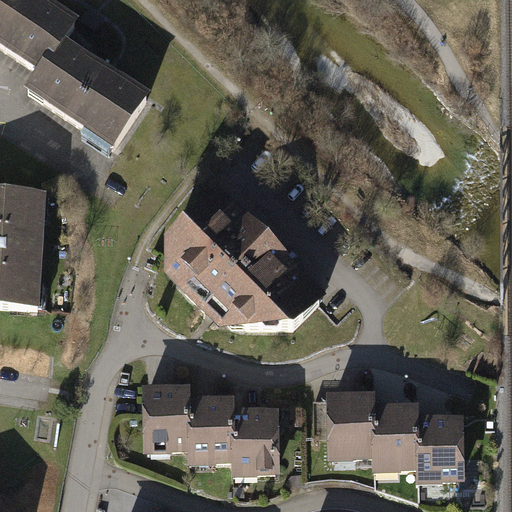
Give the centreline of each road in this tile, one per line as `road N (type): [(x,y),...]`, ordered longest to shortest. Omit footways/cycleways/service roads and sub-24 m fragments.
road 1 (residential): [(121,331),(246,374),(285,378),(369,359),(463,392)]
road 2 (track): [(405,0),(511,148)]
road 3 (residential): [(81,472),(91,399),(121,331)]
